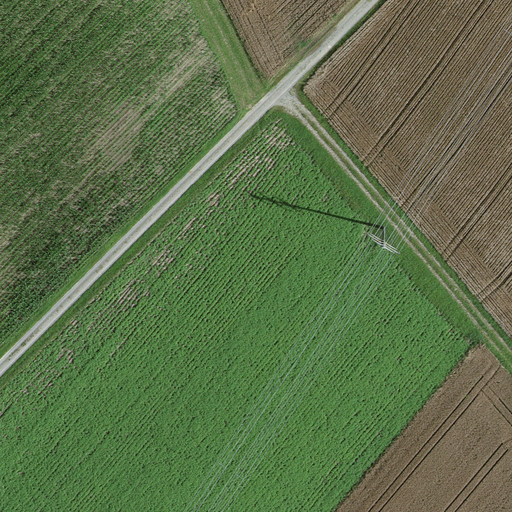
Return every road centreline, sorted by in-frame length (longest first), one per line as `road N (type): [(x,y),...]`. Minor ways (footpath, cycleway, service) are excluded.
road 1 (track): [(368,0),(0,365)]
road 2 (track): [(511,363),(280,87)]
